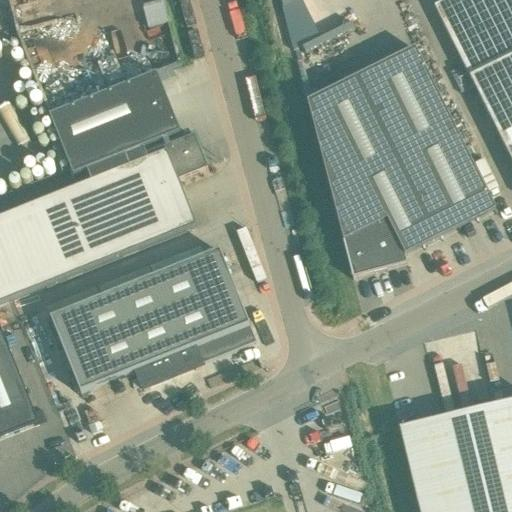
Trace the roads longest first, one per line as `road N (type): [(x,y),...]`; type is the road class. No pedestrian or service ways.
road 1 (unclassified): [(212,0),(313,374)]
road 2 (unclassified): [(313,374),(133,465),(63,511)]
road 3 (unclassified): [(313,374),(511,274)]
